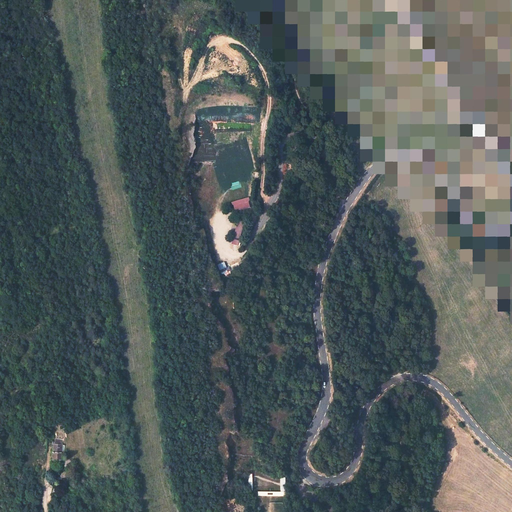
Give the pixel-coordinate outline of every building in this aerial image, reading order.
[(246,197),(230,201),(232,211),(248,207),(246,197)] [(245,223),(237,220),(229,243),(237,246),(245,223)] [(233,264),(215,271),(219,280),(237,273),(233,264)] [(62,452),(63,438),(57,437),(57,440),(56,442),(55,442),(55,448),(55,457),(58,457),(58,459),(62,459),(62,452)] [(285,478),(278,478),(279,489),(257,489),(257,496),(286,496),(285,478)] [(54,493),(61,490),(58,484),(56,484),(50,483),(54,493)]
